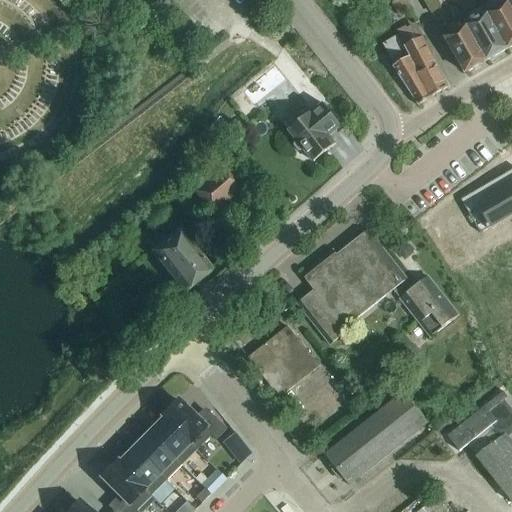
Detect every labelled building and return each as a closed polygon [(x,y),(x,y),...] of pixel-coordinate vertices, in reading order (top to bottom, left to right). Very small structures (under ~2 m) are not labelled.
[(411,12),(404,0),(395,0),(393,5),(401,18),(411,12)] [(493,0),(483,6),(508,49),(511,46),(511,8),(507,0),(493,0)] [(508,49),(483,6),(462,18),(487,61),(508,49)] [(487,61),(462,18),(441,30),(466,73),(487,61)] [(421,39),(405,48),(410,58),(430,98),(447,88),(421,39)] [(389,52),(398,66),(395,67),(419,105),(430,98),(410,58),(405,48),(402,44),(389,52)] [(336,144),(329,136),(341,126),(324,104),(311,114),(311,113),(289,130),(297,141),(294,143),(294,146),(298,151),(301,151),(304,149),(314,162),(336,144)] [(190,186),(193,190),(213,214),(244,188),(223,164),(224,163),(221,160),(190,186)] [(511,179),(470,204),(489,237),(511,223),(511,179)] [(179,230),(150,253),(183,293),(211,270),(179,230)] [(344,329),(393,291),(399,299),(399,300),(430,338),(458,315),(427,277),(411,290),(404,281),(406,279),(367,231),(336,256),(332,250),(301,275),(313,292),(297,305),(330,346),(347,333),(344,329)] [(398,251),(404,259),(413,252),(407,244),(398,251)] [(511,245),(494,255),(507,278),(511,275),(511,245)] [(248,359),(279,398),(319,367),(287,328),(248,359)] [(284,397),(297,414),(304,409),(291,392),(284,397)] [(402,392),(323,456),(348,487),(427,424),(402,392)] [(511,442),(505,435),(511,429),(511,417),(497,398),(503,393),(502,392),(446,436),(459,452),(471,443),(480,454),(476,458),(511,502),(511,442)] [(215,440),(216,439),(225,430),(207,411),(198,421),(177,400),(161,416),(196,450),(210,435),(215,440)] [(181,465),(196,450),(161,416),(162,418),(148,433),(181,465)] [(132,448),(165,481),(181,465),(148,433),(132,448)] [(246,454),(230,434),(220,441),(237,462),(246,454)] [(150,496),(165,481),(132,448),(118,463),(116,461),(116,462),(150,496)] [(135,511),(150,496),(116,462),(100,478),(122,500),(112,511),(135,511)] [(68,511),(90,511),(78,501),(68,511)]
